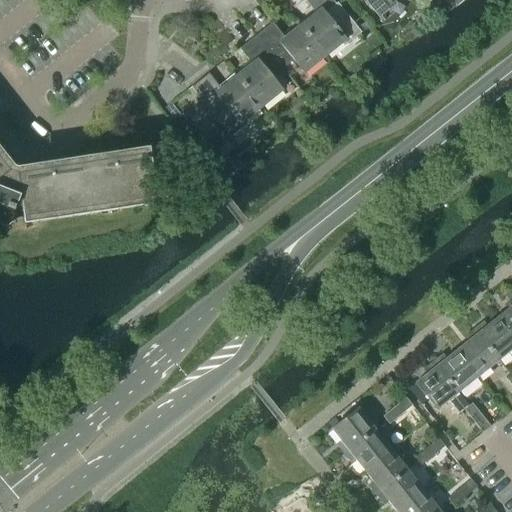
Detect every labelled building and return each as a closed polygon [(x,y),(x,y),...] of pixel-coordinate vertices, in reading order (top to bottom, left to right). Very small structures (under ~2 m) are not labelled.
[(303,0),(315,14),(300,26),(323,57),(355,32),(361,40),(362,39),(331,0),(303,0)] [(394,0),(365,0),(383,22),(384,21),(378,13),(394,0)] [(272,23),(255,36),(281,69),(292,61),(302,74),(323,57),(300,26),(284,39),(272,23)] [(251,65),(236,77),(260,108),(281,91),(270,78),(281,69),(255,36),(239,49),(251,65)] [(260,108),(236,77),(220,90),(208,74),(191,88),(234,141),(228,133),(260,108)] [(0,224),(6,227),(18,218),(22,218),(23,225),(156,204),(151,168),(148,148),(82,158),(16,168),(13,167),(0,150),(0,224)] [(507,310),(497,319),(511,337),(511,299),(504,306),(507,310)] [(483,322),(473,330),(498,362),(511,350),(511,337),(497,319),(486,327),(483,322)] [(467,343),(456,351),(478,378),(498,362),(473,330),(463,338),(467,343)] [(442,355),(432,363),(457,394),(478,378),(456,351),(446,359),(442,355)] [(426,375),(415,384),(436,411),(448,402),(459,415),(464,411),(468,408),(457,394),(432,363),(422,371),(426,375)] [(405,399),(393,408),(400,416),(411,406),(405,399)] [(468,408),(464,411),(473,423),(481,417),(472,405),(468,408)] [(400,416),(393,408),(382,417),(388,425),(400,416)] [(335,445),(343,455),(374,430),(358,409),(331,431),(340,442),(335,445)] [(481,417),(473,423),(483,434),(490,428),(481,417)] [(356,462),(364,472),(391,451),(374,430),(343,455),(351,465),(356,462)] [(438,440),(426,449),(433,457),(444,448),(438,440)] [(433,457),(426,449),(415,458),(421,466),(433,457)] [(368,486),(376,496),(407,471),(391,451),(364,472),(372,483),(368,486)] [(388,503),(395,511),(397,511),(423,492),(407,471),(376,496),(384,506),(388,503)] [(470,481),(459,490),(465,498),(476,489),(470,481)] [(465,498),(459,490),(447,499),(453,507),(465,498)] [(439,511),(423,492),(397,511),(439,511)]
